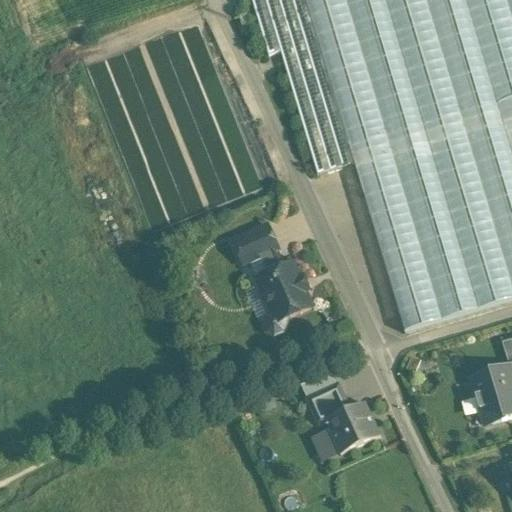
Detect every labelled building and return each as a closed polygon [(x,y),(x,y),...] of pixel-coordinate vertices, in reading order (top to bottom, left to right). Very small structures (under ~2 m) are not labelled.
[(511,0),(251,0),(269,59),(282,55),(318,178),(355,167),(406,336),(511,303),(511,0)] [(269,228),(233,244),(245,270),(252,266),(274,257),(280,253),(269,228)] [(278,266),(274,257),(252,266),(260,283),(258,284),(273,318),(267,321),(265,327),(269,336),(275,339),(284,335),(289,322),(314,311),(307,296),(311,295),(304,280),(301,282),(294,267),(293,267),(290,260),(278,266)] [(511,342),(503,345),(511,371),(511,342)] [(511,371),(473,383),(486,429),(511,421),(511,371)] [(327,427),(327,426),(352,414),(340,388),(308,404),(320,430),(327,427)] [(352,414),(327,426),(327,427),(342,459),(382,441),(367,407),(352,414)]
